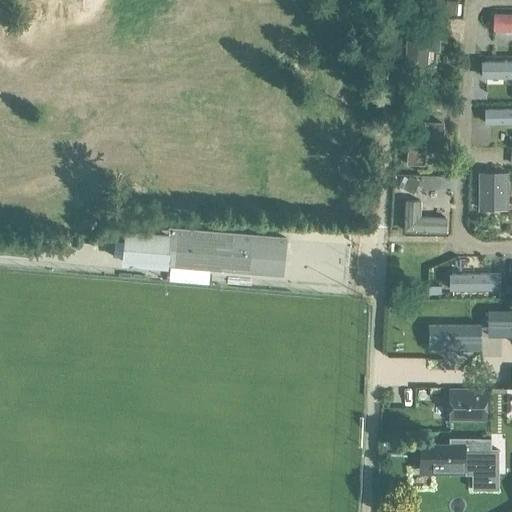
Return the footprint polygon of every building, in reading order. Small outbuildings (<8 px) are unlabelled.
[(105,23),(104,0),(75,0),(76,24),(105,23)] [(447,1),(446,15),(456,16),(458,2),(447,1)] [(511,14),(494,14),(493,31),(511,31),(511,14)] [(407,28),(405,66),(427,68),(428,50),(438,51),(439,30),(407,28)] [(482,79),(511,78),(511,61),(482,62),(482,79)] [(400,80),(399,92),(410,92),(410,81),(400,80)] [(404,162),(424,163),(426,139),(442,140),(443,123),(406,121),(404,162)] [(484,139),(511,139),(511,122),(484,122),(484,139)] [(158,152),(160,140),(127,135),(125,147),(158,152)] [(507,172),(479,172),(479,211),(507,211),(507,172)] [(406,174),(399,187),(413,194),(419,181),(406,174)] [(420,200),(405,199),(404,233),(446,235),(447,217),(419,216),(420,200)] [(167,233),(165,261),(165,265),(283,275),(286,243),(231,238),(231,234),(176,230),(176,233),(168,233),(167,233)] [(148,237),(127,235),(125,261),(149,264),(149,260),(165,261),(167,233),(149,232),(148,237)] [(0,254),(31,257),(32,241),(0,237),(0,254)] [(428,285),(428,295),(441,295),(441,285),(428,285)] [(511,336),(511,311),(488,311),(488,326),(498,326),(498,337),(511,336)] [(439,325),(439,351),(480,351),(480,335),(469,335),(470,325),(439,325)] [(449,389),(449,420),(486,420),(486,389),(449,389)] [(449,443),(419,443),(419,463),(433,463),(433,473),(463,474),(465,474),(465,475),(472,475),(472,490),(499,490),(498,449),(491,449),(491,439),(469,438),(449,438),(449,443)]
